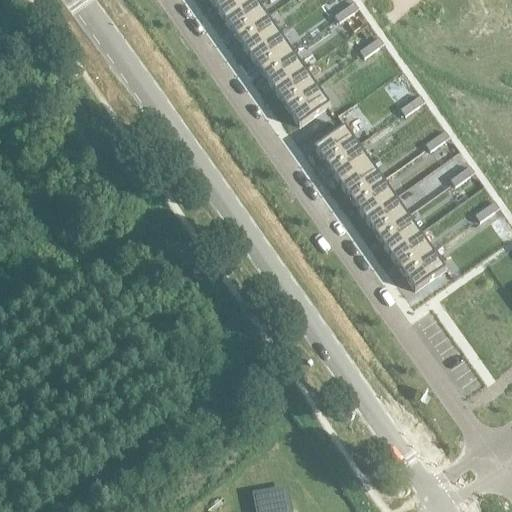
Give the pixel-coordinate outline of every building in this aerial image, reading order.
[(219,0),(212,6),(224,23),(255,2),(253,0),(219,0)] [(224,23),(237,41),(268,19),(255,2),(224,23)] [(355,6),(345,13),(349,20),(359,13),(355,6)] [(345,13),(335,20),(340,26),(349,20),(345,13)] [(237,41),(249,59),(280,37),(268,19),(237,41)] [(361,19),(351,26),(357,35),(367,28),(361,19)] [(249,59),(261,76),(292,55),(280,37),(249,59)] [(379,41),(370,48),(374,55),(384,48),(379,41)] [(370,48),(360,55),(364,62),(374,55),(370,48)] [(261,76),(274,94),(305,72),(292,55),(261,76)] [(274,94),(286,112),(317,90),(305,72),(274,94)] [(286,112),(299,130),(330,108),(317,90),(286,112)] [(420,99),(410,106),(415,113),(425,106),(420,99)] [(410,106),(401,113),(405,120),(415,113),(410,106)] [(314,151),(327,170),(358,148),(345,130),(314,151)] [(445,135),(435,142),(440,148),(450,141),(445,135)] [(435,142),(426,148),(430,155),(440,148),(435,142)] [(327,170),(340,187),(371,166),(358,148),(327,170)] [(340,187),(352,205),(383,183),(371,166),(340,187)] [(470,170),(460,177),(465,183),(475,176),(470,170)] [(460,177),(450,184),(455,190),(465,183),(460,177)] [(352,205),(365,223),(396,201),(383,183),(352,205)] [(365,223),(377,240),(408,219),(396,201),(365,223)] [(495,205),(485,212),(490,219),(500,212),(495,205)] [(485,212),(475,219),(480,226),(490,219),(485,212)] [(377,240),(390,258),(420,236),(408,219),(377,240)] [(390,258),(402,276),(433,254),(420,236),(390,258)] [(402,276),(415,294),(446,272),(433,254),(402,276)] [(255,497),(258,511),(299,511),(295,490),(255,497)]
